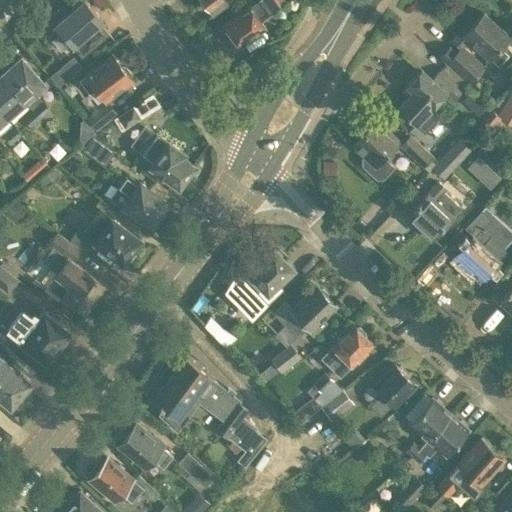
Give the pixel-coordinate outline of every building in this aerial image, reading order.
[(110,34),(101,23),(104,21),(86,0),(82,0),(55,23),(82,57),(110,34)] [(201,0),(210,11),(224,0),(201,0)] [(237,44),(262,25),(260,22),(280,7),(279,5),(286,1),(285,0),(255,0),(248,6),(246,4),(221,22),(222,24),(220,25),(233,43),(236,42),(237,44)] [(508,54),(500,46),(509,36),(483,12),(470,26),(466,23),(450,40),(459,48),(455,52),(448,46),(439,56),(467,82),(482,65),(462,47),(469,39),(489,58),(497,65),(508,54)] [(90,92),(96,88),(105,101),(85,117),(94,129),(115,112),(106,101),(134,81),(113,52),(85,73),(86,75),(80,79),(90,92)] [(0,73),(25,102),(32,109),(39,118),(40,117),(44,122),(53,114),(35,93),(47,83),(21,53),(0,70),(0,73)] [(412,91),(397,107),(410,119),(424,133),(439,117),(431,109),(431,108),(445,93),(453,100),(462,89),(440,68),(431,79),(420,69),(405,85),(412,91)] [(58,70),(50,77),(58,86),(67,80),(58,70)] [(25,102),(0,73),(0,112),(6,119),(25,102)] [(113,118),(121,131),(160,105),(152,93),(113,118)] [(29,126),(39,118),(32,109),(22,117),(29,126)] [(490,109),(477,124),(490,135),(503,118),(490,109)] [(382,179),(393,167),(382,156),(394,144),(393,143),(396,140),(394,138),(391,141),(370,121),(349,143),(363,156),(361,159),(361,165),(375,179),(382,179)] [(2,133),(10,143),(21,135),(12,125),(2,133)] [(180,155),(183,152),(167,140),(167,141),(156,133),(141,153),(152,161),(149,164),(178,185),(193,164),(180,155)] [(410,134),(399,145),(423,168),(433,156),(410,134)] [(112,151),(91,136),(82,148),(103,164),(112,151)] [(431,168),(443,178),(465,155),(454,145),(431,168)] [(477,155),(466,167),(473,172),(483,161),(477,155)] [(51,168),(39,179),(44,185),(57,174),(51,168)] [(150,225),(167,201),(139,181),(137,185),(126,177),(118,187),(129,195),(122,205),(150,225)] [(446,189),(436,180),(427,191),(405,214),(431,238),(459,207),(443,192),(446,189)] [(3,213),(10,219),(19,206),(13,201),(3,213)] [(91,254),(99,244),(122,261),(139,238),(100,209),(91,222),(83,232),(78,229),(71,239),(91,254)] [(484,245),(492,237),(487,232),(490,229),(486,225),(491,219),(482,211),(465,229),(473,237),(454,257),(464,267),(467,264),(483,279),(500,260),(484,245)] [(84,311),(105,284),(76,262),(85,251),(58,229),(49,241),(67,255),(45,284),(61,296),(62,294),(84,311)] [(238,267),(238,268),(227,284),(256,314),(283,288),(277,281),(292,267),(273,247),(247,271),(243,267),(242,267),(241,266),(239,267),(238,267)] [(18,279),(0,264),(0,287),(7,293),(17,280),(18,279)] [(511,268),(511,270),(511,285),(499,299),(511,311),(511,268)] [(334,304),(316,285),(292,308),(284,299),(273,310),(297,335),(299,333),(308,324),(314,330),(325,319),(322,316),(334,304)] [(68,331),(39,309),(36,313),(33,311),(31,314),(22,307),(6,327),(11,331),(9,333),(45,360),(48,357),(51,358),(57,352),(55,348),(68,331)] [(209,315),(203,324),(207,328),(225,346),(236,336),(221,327),(209,315)] [(372,343),(353,324),(332,345),(320,357),(330,366),(339,375),(351,364),(351,365),(372,343)] [(270,359),(280,372),(300,356),(290,343),(270,359)] [(163,406),(157,414),(166,422),(174,429),(183,416),(179,413),(191,397),(219,418),(213,426),(242,447),(234,458),(243,465),(264,437),(253,429),(255,426),(243,417),(249,408),(237,399),(239,396),(184,356),(153,398),(163,406)] [(0,396),(6,401),(9,404),(10,403),(12,401),(16,401),(20,396),(19,393),(28,381),(25,378),(0,357),(0,396)] [(390,402),(394,405),(415,384),(394,363),(373,385),(382,394),(371,405),(380,413),(390,402)] [(321,389),(313,397),(321,406),(322,405),(342,388),(343,388),(325,370),(313,382),(321,389)] [(354,403),(342,388),(322,405),(321,406),(320,406),(331,421),(354,403)] [(432,397),(409,423),(426,438),(427,438),(449,413),(442,406),(442,403),(437,398),(433,399),(432,397)] [(427,438),(420,446),(427,452),(430,454),(436,447),(444,454),(467,429),(466,428),(466,423),(461,419),(457,420),(449,413),(427,438)] [(135,422),(117,444),(144,466),(150,458),(161,467),(171,454),(161,446),(163,443),(152,434),(150,435),(135,422)] [(354,426),(342,436),(352,450),(365,439),(354,426)] [(471,451),(469,449),(455,464),(423,499),(435,510),(460,482),(472,492),(482,481),(502,458),(481,439),(471,451)] [(412,440),(404,449),(411,456),(420,446),(412,440)] [(420,446),(411,456),(419,462),(427,452),(420,446)] [(187,451),(177,461),(204,487),(213,476),(187,451)] [(354,452),(345,458),(349,464),(358,457),(354,452)] [(131,479),(132,478),(106,456),(98,466),(95,464),(87,473),(90,475),(88,478),(114,500),(121,491),(131,500),(141,487),(131,479)] [(395,493),(405,503),(424,485),(414,475),(395,493)] [(103,511),(79,489),(72,497),(67,498),(60,506),(60,509),(58,511),(103,511)] [(511,511),(511,489),(494,509),(498,511),(511,511)] [(177,511),(166,501),(159,510),(161,511),(177,511)] [(196,511),(198,511),(187,502),(179,510),(181,511),(196,511)] [(480,511),(481,511),(470,502),(461,511),(480,511)]
